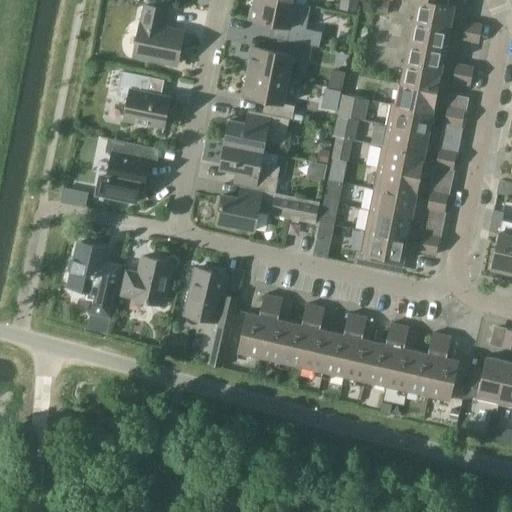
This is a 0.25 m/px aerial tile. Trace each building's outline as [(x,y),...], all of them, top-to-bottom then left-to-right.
[(275,38),(283,39),(300,43),(302,30),(290,27),(295,3),(279,0),(254,0),(250,20),(278,25),(275,38)] [(357,0),(341,0),(340,9),(356,12),(358,0),(357,0)] [(417,0),(401,84),(438,91),(455,6),(451,5),(451,0),(417,0)] [(134,57),(165,64),(166,61),(177,63),(183,34),(164,30),(168,10),(144,5),(134,57)] [(465,22),(463,31),(481,34),(483,25),(465,22)] [(479,43),(481,34),(463,31),(462,39),(479,43)] [(253,47),(248,71),(288,79),(293,55),(310,59),(312,45),(300,43),(283,39),(280,52),(253,47)] [(455,73),(472,76),(474,68),(457,64),(455,73)] [(329,87),(342,89),(345,73),(333,70),(329,87)] [(129,98),(124,119),(164,127),(170,97),(148,93),(151,77),(122,71),(117,95),(129,98)] [(270,101),(268,114),(290,119),(293,119),(295,106),(283,104),(288,79),(248,71),(243,96),(270,101)] [(470,85),(472,76),(455,73),(453,82),(470,85)] [(392,104),(433,113),(438,91),(401,84),(397,105),(392,104)] [(342,94),(338,115),(359,120),(363,99),(342,94)] [(446,115),(433,113),(392,104),(388,125),(429,134),(431,123),(444,126),(445,124),(446,115)] [(446,115),(464,119),(465,110),(448,106),(446,115)] [(230,120),(225,144),(263,152),(265,141),(285,145),(290,119),(268,114),(261,113),(258,126),(230,120)] [(462,128),(464,119),(446,115),(445,124),(462,128)] [(384,146),(383,147),(425,155),(429,134),(388,125),(383,146),(384,146)] [(97,194),(104,196),(136,203),(139,188),(144,189),(150,160),(140,158),(142,145),(108,138),(106,152),(113,154),(108,178),(100,177),(97,194)] [(337,138),(333,158),(348,161),(352,142),(337,138)] [(246,187),(249,188),(275,193),(280,167),(261,163),(263,152),(225,144),(220,168),(248,174),(246,187)] [(383,147),(379,168),(421,176),(425,155),(383,147)] [(440,149),(438,157),(455,161),(457,152),(440,149)] [(321,151),(319,162),(328,164),(330,152),(321,151)] [(453,170),(455,161),(438,157),(436,166),(453,170)] [(312,180),(324,182),(327,165),(315,163),(312,180)] [(379,168),(375,189),(416,197),(421,176),(379,168)] [(320,202),(275,193),(249,188),(247,199),(223,195),(218,222),(222,223),(221,226),(232,228),(232,225),(255,229),(258,212),(315,223),(320,202)] [(375,189),(371,210),(412,218),(416,197),(375,189)] [(431,191),(429,200),(447,203),(448,195),(431,191)] [(445,212),(447,203),(429,200),(427,209),(445,212)] [(371,210),(366,231),(408,240),(412,218),(371,210)] [(491,271),(511,275),(511,234),(509,234),(511,223),(502,221),(491,271)] [(327,258),(334,225),(320,222),(313,255),(327,258)] [(408,240),(366,231),(362,252),(357,251),(354,264),(381,269),(384,258),(403,261),(408,240)] [(422,233),(421,242),(438,246),(440,237),(422,233)] [(92,312),(111,316),(121,272),(109,269),(105,263),(108,249),(79,242),(75,257),(72,259),(69,270),(74,277),(72,287),(97,293),(92,312)] [(436,255),(438,246),(421,242),(419,251),(436,255)] [(133,297),(133,298),(163,305),(172,263),(142,256),(139,273),(126,271),(121,294),(133,297)] [(216,321),(215,328),(207,362),(222,366),(237,303),(227,301),(223,296),(228,275),(196,268),(185,314),(189,315),(190,316),(190,318),(191,319),(193,320),(194,321),(195,321),(197,321),(200,321),(202,320),(204,319),(216,321)] [(238,351),(260,356),(274,296),(264,294),(260,315),(247,312),(238,351)] [(260,356),(281,361),(290,322),(278,319),(283,299),(274,296),(260,356)] [(281,361),(302,366),(316,306),(307,304),(302,325),(290,322),(281,361)] [(302,366),(323,371),(332,332),(320,329),(325,308),(316,306),(302,366)] [(323,371),(344,375),(358,316),(349,314),(344,334),(332,332),(323,371)] [(344,375),(365,380),(374,341),(362,338),(367,318),(358,316),(344,375)] [(365,380),(386,385),(400,325),(391,323),(386,344),(374,341),(365,380)] [(386,385),(407,390),(416,351),(404,348),(409,327),(400,325),(386,385)] [(502,347),(511,349),(511,345),(511,330),(506,329),(502,347)] [(407,390),(428,395),(442,335),(433,333),(428,353),(416,351),(407,390)] [(442,335),(428,395),(450,400),(459,360),(446,358),(451,337),(442,335)] [(477,398),(499,403),(508,361),(487,356),(484,369),(479,389),(477,398)] [(499,403),(511,405),(511,362),(508,361),(499,403)] [(471,366),(466,386),(479,389),(484,369),(471,366)] [(390,412),(392,405),(382,402),(381,410),(380,412),(390,414),(390,412)]
